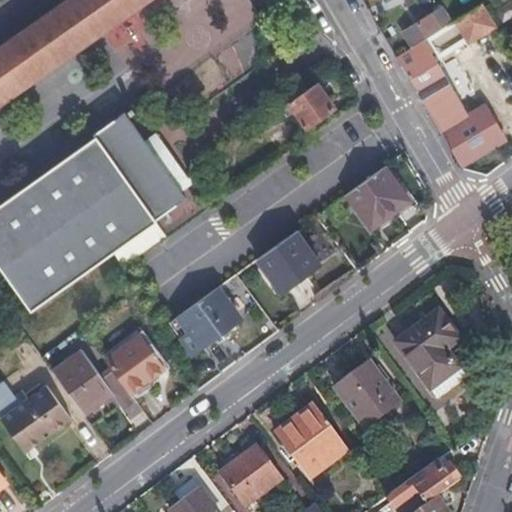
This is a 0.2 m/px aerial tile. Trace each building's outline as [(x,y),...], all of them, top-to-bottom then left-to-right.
[(67,0),(0,47),(0,104),(148,0),(67,0)] [(296,3),(294,0),(270,0),(269,1),(275,10),(279,15),(291,6),(296,3)] [(470,43),(496,27),(483,4),(456,20),(470,43)] [(441,29),(433,14),(403,32),(412,47),(424,39),(441,29)] [(441,67),(472,48),(470,43),(456,20),(441,29),(424,39),(441,67)] [(463,165),(506,139),(486,105),(470,115),(441,67),(424,39),(412,47),(397,56),(463,165)] [(335,107),(317,83),(290,101),(281,108),(287,118),(297,111),(308,127),(335,107)] [(0,266),(18,293),(32,311),(115,253),(124,265),(166,235),(157,222),(158,221),(157,219),(187,198),(184,193),(149,144),(137,128),(134,122),(130,118),(126,112),(96,133),(98,135),(0,204),(0,266)] [(158,138),(149,144),(184,193),(193,187),(158,138)] [(409,197),(386,166),(346,195),(372,231),(385,221),(382,217),(409,197)] [(322,264),(297,230),(256,259),(282,294),(322,264)] [(170,322),(176,330),(184,324),(201,348),(241,319),(218,287),(170,322)] [(432,390),(439,399),(468,377),(462,368),(449,350),(462,340),(439,309),(395,342),(431,391),(432,390)] [(166,369),(141,334),(106,360),(131,394),(166,369)] [(100,374),(82,349),(53,371),(85,416),(112,395),(115,394),(100,374)] [(335,388),(366,429),(401,403),(370,362),(335,388)] [(136,402),(110,367),(100,374),(115,394),(112,395),(124,411),(136,402)] [(0,417),(16,439),(26,453),(34,447),(72,419),(47,384),(21,403),(6,382),(0,386),(0,417)] [(275,432),(311,480),(348,452),(312,404),(275,432)] [(284,480),(257,445),(220,473),(246,508),(284,480)] [(417,490),(427,504),(438,496),(462,479),(445,455),(403,484),(411,494),(417,490)] [(219,511),(201,487),(200,488),(194,480),(178,491),(185,500),(170,511),(171,511),(219,511)] [(386,511),(408,497),(400,487),(367,510),(368,511),(386,511)] [(427,504),(416,511),(448,511),(438,496),(427,504)]
